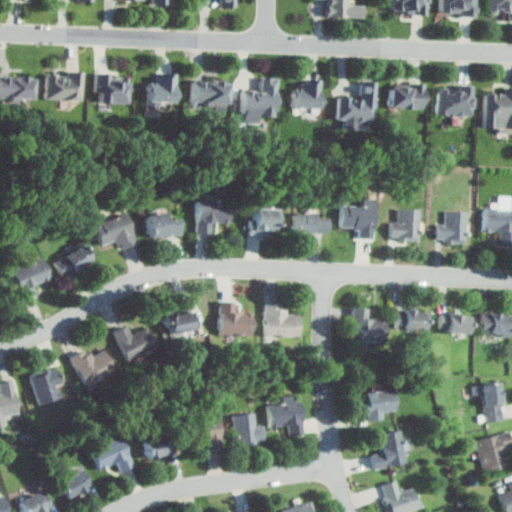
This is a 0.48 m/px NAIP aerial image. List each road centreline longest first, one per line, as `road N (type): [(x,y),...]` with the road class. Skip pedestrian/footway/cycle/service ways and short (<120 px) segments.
road 1 (residential): [(0,347),(125,281),(170,269),(511,278)]
road 2 (residential): [(511,51),(0,31)]
road 3 (residential): [(351,511),(335,468),(324,378),(326,273)]
road 4 (residential): [(335,468),(164,492),(117,511)]
